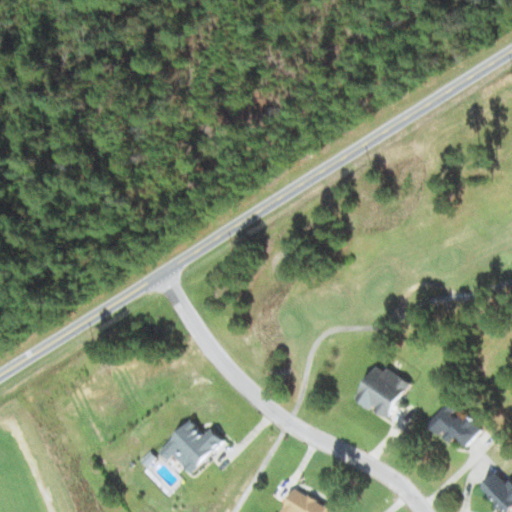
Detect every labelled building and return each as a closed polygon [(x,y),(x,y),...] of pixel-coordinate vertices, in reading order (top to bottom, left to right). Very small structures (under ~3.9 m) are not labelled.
[(391,419),(413,383),(379,363),(358,399),(391,419)] [(468,447),(487,429),(474,415),(467,422),(459,413),(464,409),(455,399),(432,422),(452,443),(459,437),(468,447)] [(227,441),(215,428),(207,435),(193,420),(161,451),(170,461),(176,455),(193,474),(227,441)] [(511,511),(511,482),(500,471),(484,489),(509,511),(511,511)] [(283,511),(335,511),(337,509),(294,489),(283,511)]
